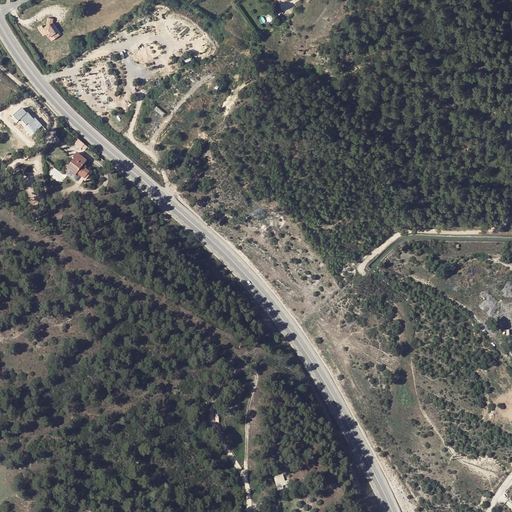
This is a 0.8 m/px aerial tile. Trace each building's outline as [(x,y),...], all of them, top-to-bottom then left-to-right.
[(46,33),(52,41),(60,35),(56,31),(55,32),(51,26),(53,18),(48,17),(46,26),(43,28),(42,25),(38,28),(43,35),(46,33)] [(34,120),(28,113),(21,119),(26,126),(28,124),(36,132),(42,126),(35,119),(34,120)] [(74,145),(79,150),(80,148),(83,145),(78,140),(74,145)] [(72,158),(73,159),(68,166),(72,170),(71,172),(75,175),(76,174),(80,177),(84,180),(89,172),(87,169),(86,169),(83,172),(80,169),(86,161),(76,153),(72,158)] [(261,213),(255,217),(259,223),(265,219),(261,213)] [(209,381),(212,376),(207,373),(204,379),(209,381)] [(275,475),(276,487),(286,485),(285,474),(275,475)]
